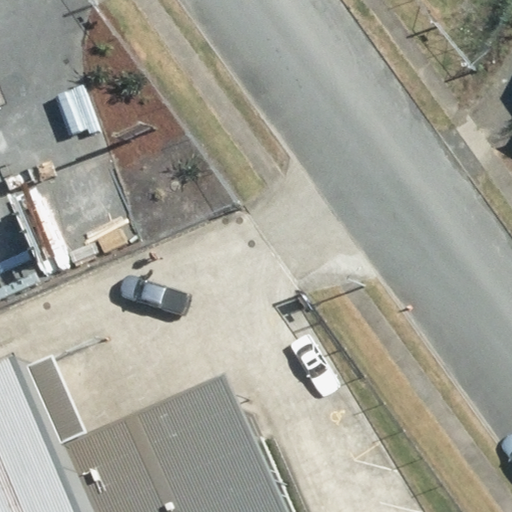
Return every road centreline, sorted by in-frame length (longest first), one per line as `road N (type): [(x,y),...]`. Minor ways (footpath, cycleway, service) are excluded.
road 1 (unclassified): [(511,357),(238,0)]
road 2 (unknown): [(367,169),(0,329)]
